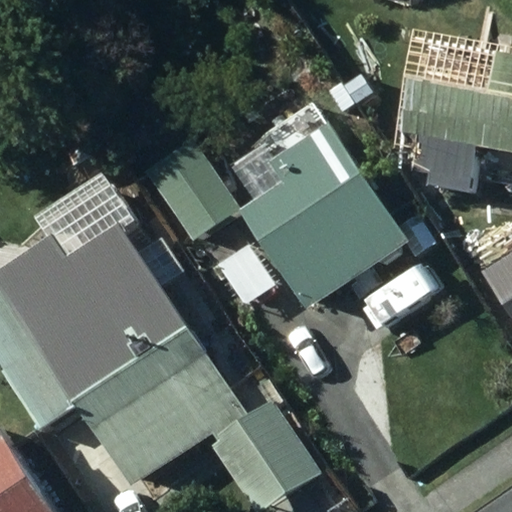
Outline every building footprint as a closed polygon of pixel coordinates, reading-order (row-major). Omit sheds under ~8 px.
[(425,158),(447,162),(442,192),(485,199),(491,167),(511,170),(511,52),(477,47),(468,96),(433,90),(430,109),(407,105),(401,141),(427,145),(425,158)] [(256,171),(281,209),(263,221),(326,315),(426,249),(349,133),(295,169),(284,153),(256,171)] [(158,173),(207,245),(254,213),(205,142),(158,173)] [(108,146),(90,157),(102,177),(120,165),(108,146)] [(235,450),(227,454),(264,511),(288,511),(337,481),(289,407),(264,423),(149,244),(45,311),(62,338),(55,342),(11,273),(0,280),(0,354),(53,437),(96,409),(150,492),(229,441),(235,450)] [(231,270),(256,311),(289,291),(264,250),(231,270)] [(511,259),(495,269),(511,299),(511,259)] [(448,285),(431,260),(368,303),(385,328),(448,285)] [(0,511),(72,511),(30,448),(25,451),(11,430),(0,437),(0,511)]
